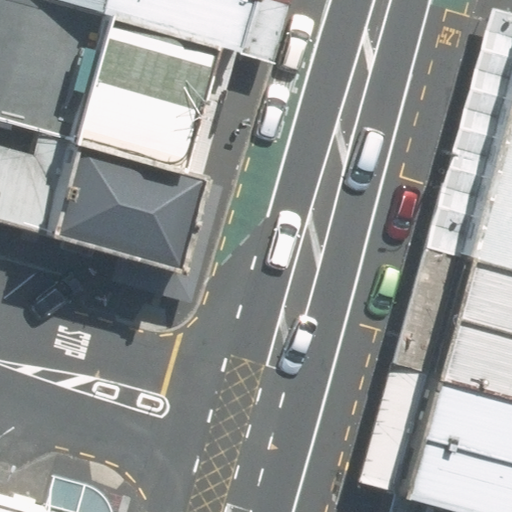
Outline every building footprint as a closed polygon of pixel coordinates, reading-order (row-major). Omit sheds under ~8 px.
[(197,43),(94,15),(37,0),(0,0),(0,121),(61,138),(164,166),(197,43)] [(97,0),(93,14),(94,15),(197,43),(228,51),(242,0),(97,0)] [(511,49),(456,257),(511,271),(511,49)] [(0,222),(35,232),(61,138),(0,121),(0,222)] [(164,166),(61,138),(35,232),(162,266),(187,172),(164,166)] [(511,511),(511,271),(456,257),(390,496),(449,511),(511,511)] [(449,511),(390,496),(384,511),(449,511)]
